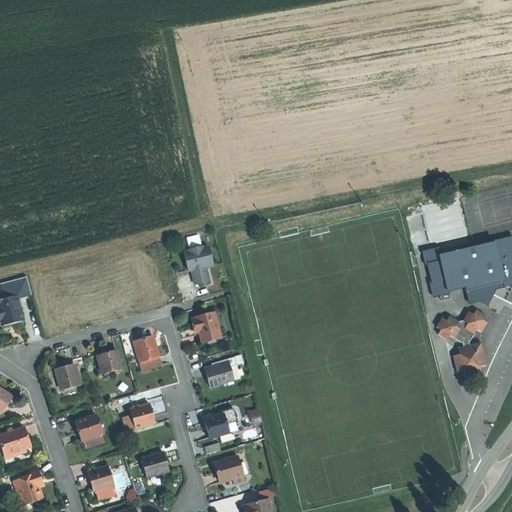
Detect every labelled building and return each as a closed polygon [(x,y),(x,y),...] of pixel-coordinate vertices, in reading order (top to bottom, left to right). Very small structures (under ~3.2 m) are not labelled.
[(439,248),(423,252),(426,266),(428,265),(432,283),(431,283),(434,297),(449,293),(449,291),(466,287),(470,303),(480,301),(484,303),(491,288),(504,286),(504,287),(511,285),(511,237),(494,242),(494,243),(441,256),(439,248)] [(185,253),(189,271),(193,270),(196,285),(203,283),(209,281),(206,267),(214,265),(210,247),(204,249),(204,247),(190,250),(190,252),(185,253)] [(0,322),(3,322),(3,319),(11,316),(12,320),(22,317),(18,299),(33,295),(28,276),(1,283),(3,291),(0,292),(0,322)] [(221,338),(203,343),(205,349),(230,342),(221,311),(214,313),(221,338)] [(473,315),(482,321),(485,317),(476,311),(473,315)] [(202,343),(203,343),(221,338),(214,313),(192,319),(195,329),(198,328),(199,333),(202,343)] [(462,322),(476,331),(480,334),(486,324),(482,321),(473,315),(469,313),(462,322)] [(3,319),(3,322),(4,326),(15,323),(23,321),(22,317),(12,320),(11,316),(3,319)] [(446,341),(449,337),(458,323),(449,317),(446,322),(440,331),(437,335),(446,341)] [(435,328),(440,331),(446,322),(441,319),(435,328)] [(460,344),(462,343),(469,342),(470,341),(476,331),(462,322),(458,323),(449,337),(460,344)] [(140,361),(159,356),(153,335),(144,338),(134,341),(140,361)] [(470,346),(463,348),(458,349),(460,355),(463,371),(465,378),(480,375),(479,368),(485,367),(482,351),(476,352),(475,345),(470,346)] [(106,353),(97,355),(102,373),(122,368),(117,350),(106,353)] [(463,371),(460,355),(453,356),(456,373),(463,371)] [(161,364),(159,356),(140,361),(142,369),(161,364)] [(210,387),(234,380),(230,366),(237,364),(235,357),(212,363),(212,365),(214,371),(206,373),(208,379),(210,387)] [(64,366),(56,368),(61,389),(81,384),(78,373),(77,374),(74,363),(64,366)] [(230,366),(234,380),(240,378),(237,364),(230,366)] [(204,367),(206,373),(214,371),(212,365),(204,367)] [(0,411),(2,413),(13,397),(4,391),(0,387),(0,411)] [(132,416),(135,428),(155,423),(152,413),(149,403),(130,409),(132,416)] [(265,421),(260,407),(251,410),(255,424),(265,421)] [(230,432),(227,420),(224,413),(205,419),(208,430),(211,438),(220,435),(230,432)] [(81,442),(82,441),(101,435),(102,434),(96,415),(74,422),(78,433),(81,442)] [(127,431),(135,428),(132,416),(124,419),(127,431)] [(235,417),(227,420),(230,432),(220,435),(223,443),(241,437),(235,417)] [(27,448),(21,428),(0,435),(0,443),(4,456),(24,449),(27,448)] [(23,428),(21,428),(27,448),(30,447),(27,437),(23,428)] [(101,435),(82,441),(85,449),(104,443),(101,435)] [(219,443),(205,447),(207,454),(222,450),(219,443)] [(24,449),(4,456),(5,459),(25,453),(24,449)] [(163,452),(141,459),(147,478),(169,472),(166,461),(163,452)] [(238,457),(212,464),(215,473),(217,473),(218,478),(219,482),(232,478),(233,482),(244,480),(238,457)] [(38,464),(25,469),(27,476),(15,480),(24,505),(44,499),(39,486),(37,479),(42,477),(38,464)] [(93,492),(95,492),(112,486),(114,485),(107,466),(87,474),(90,483),(93,492)] [(274,495),(271,485),(257,488),(260,499),(274,495)] [(112,486),(95,492),(99,501),(115,496),(112,486)] [(271,511),(268,499),(246,505),(246,506),(242,507),(243,511),(271,511)]
